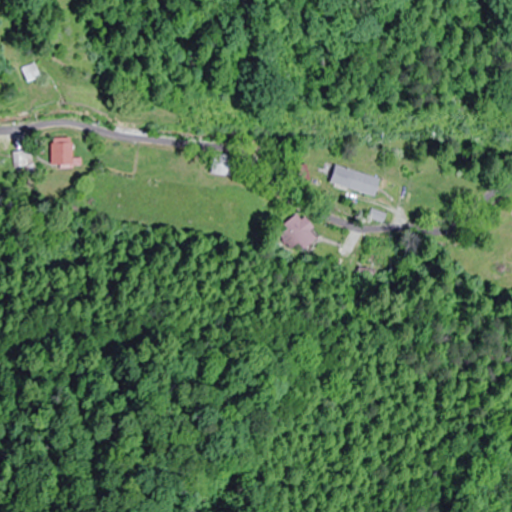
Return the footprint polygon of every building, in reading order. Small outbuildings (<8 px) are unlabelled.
[(23,83),(36,78),(31,64),(18,70),(23,83)] [(72,158),(70,137),(50,139),(52,170),(82,167),(82,157),(72,158)] [(229,176),(229,156),(211,156),(211,176),(229,176)] [(377,177),(331,167),(327,187),(372,197),(377,177)] [(318,239),(299,213),(285,224),(303,250),(318,239)]
